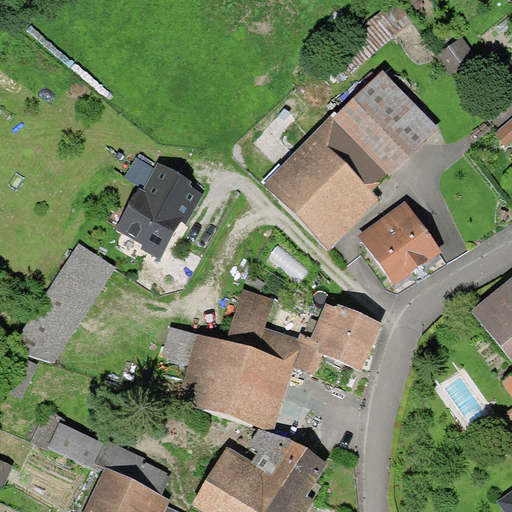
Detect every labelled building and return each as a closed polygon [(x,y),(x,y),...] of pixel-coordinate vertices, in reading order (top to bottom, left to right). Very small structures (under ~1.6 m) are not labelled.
[(398,4),(377,21),(392,40),(413,22),(398,4)] [(341,80),(392,40),(377,21),(325,62),(328,66),(329,66),(340,79),(341,80)] [(317,99),(340,79),(329,66),(328,66),(306,85),(317,99)] [(360,99),(392,134),(407,119),(375,85),(360,99)] [(410,154),(392,134),(360,99),(359,99),(268,188),(280,201),(349,131),(389,174),(410,154)] [(511,123),(499,134),(506,144),(511,139),(511,123)] [(369,193),(389,174),(349,131),(280,201),(279,201),(315,237),(364,187),(369,193)] [(133,214),(123,231),(147,244),(149,251),(162,258),(173,239),(171,234),(175,228),(180,227),(183,222),(186,224),(203,195),(182,184),(180,177),(160,165),(143,195),(136,197),(130,207),(133,214)] [(119,228),(123,231),(133,214),(130,207),(119,228)] [(419,267),(440,252),(409,209),(364,241),(395,284),(419,267)] [(171,234),(173,239),(176,233),(180,227),(175,228),(171,234)] [(81,245),(12,350),(52,363),(115,267),(81,245)] [(206,411),(254,427),(268,383),(275,360),(281,341),(263,335),(274,303),(244,293),(228,344),(206,411)] [(511,361),(511,307),(486,329),(511,361)] [(330,309),(315,342),(313,349),(323,353),(361,370),(371,347),(379,329),(341,312),(341,313),(330,309)] [(154,394),(182,403),(204,337),(175,328),(154,394)] [(204,337),(182,403),(206,411),(228,344),(204,337)] [(313,375),(323,353),(313,349),(315,342),(306,338),(302,347),(293,365),(313,375)] [(275,360),(293,365),(302,347),(281,341),(275,360)] [(4,387),(20,396),(36,365),(19,357),(4,387)] [(99,468),(106,453),(62,432),(52,450),(98,472),(99,468)] [(289,440),(289,441),(264,433),(254,448),(274,462),(268,473),(305,496),(313,483),(326,464),(289,440)] [(133,485),(144,463),(109,445),(106,453),(99,468),(111,473),(133,485)] [(208,511),(294,511),(305,496),(268,473),(229,449),(196,505),(208,511)] [(162,472),(144,463),(133,485),(157,496),(159,497),(168,481),(162,472)] [(92,511),(148,511),(157,496),(133,485),(111,473),(92,511)] [(511,511),(511,495),(502,503),(508,511),(511,511)]
